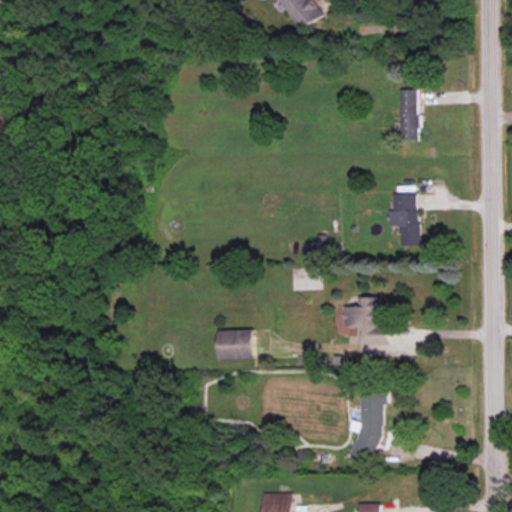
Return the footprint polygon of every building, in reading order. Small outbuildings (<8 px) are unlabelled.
[(326,16),(316,0),(285,0),(303,30),(326,16)] [(419,89),(401,89),(402,140),(420,140),(419,89)] [(423,245),(422,210),(418,210),(417,193),(392,193),(393,226),(402,226),(402,245),(423,245)] [(390,342),(390,323),(385,323),(384,296),(360,296),(360,306),(346,306),(346,326),(360,326),(360,342),(390,342)] [(221,359),(256,358),(255,328),(220,330),(221,359)] [(352,455),(365,460),(373,460),(385,426),(385,403),(390,403),(390,390),(363,390),(362,394),(362,425),(352,455)] [(293,511),(293,492),(264,493),(264,511),(293,511)]
